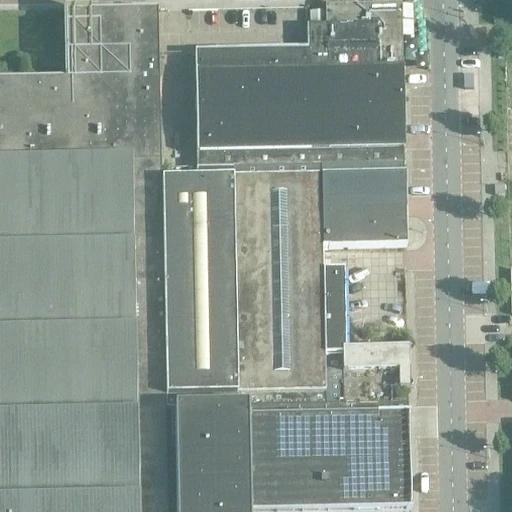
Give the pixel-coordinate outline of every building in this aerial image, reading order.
[(401,70),(400,19),(400,6),(393,6),(393,1),(386,1),(386,6),(374,7),(375,70),(401,70)] [(403,152),(402,88),(402,70),(401,70),(375,70),(374,7),(324,8),(324,10),(325,28),(303,28),(303,30),(305,30),(306,52),(190,54),(190,56),(193,56),(195,170),(231,170),(319,168),(403,166),(403,165),(402,165),(402,152),(403,152)] [(166,511),(164,411),(160,171),(156,11),(155,11),(78,13),(78,12),(65,13),(65,14),(69,14),(70,80),(0,81),(0,511),(166,511)] [(344,353),(343,274),(322,274),(321,252),(405,250),(404,177),(403,177),(403,166),(319,168),(231,170),(195,170),(160,171),(164,411),(174,411),(236,409),(245,409),(332,407),(390,406),(389,394),(408,394),(407,352),(344,353)] [(410,511),(409,438),(408,417),(407,417),(407,406),(390,406),(332,407),(245,409),(247,511),(410,511)] [(247,511),(245,409),(236,409),(174,411),(175,511),(247,511)]
